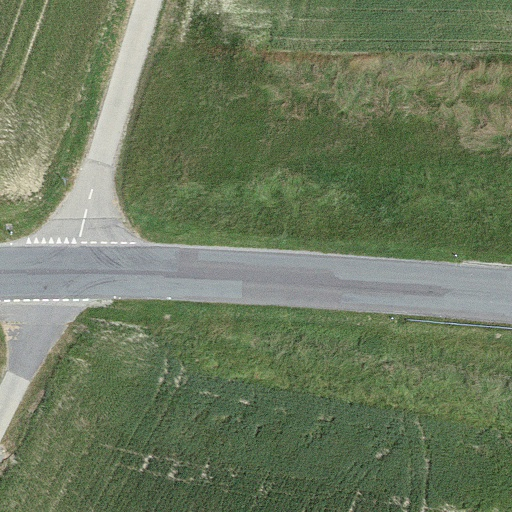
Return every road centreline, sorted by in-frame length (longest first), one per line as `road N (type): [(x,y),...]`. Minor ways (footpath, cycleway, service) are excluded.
road 1 (tertiary): [(0,267),(317,265),(511,279)]
road 2 (track): [(0,396),(61,262),(142,0)]
